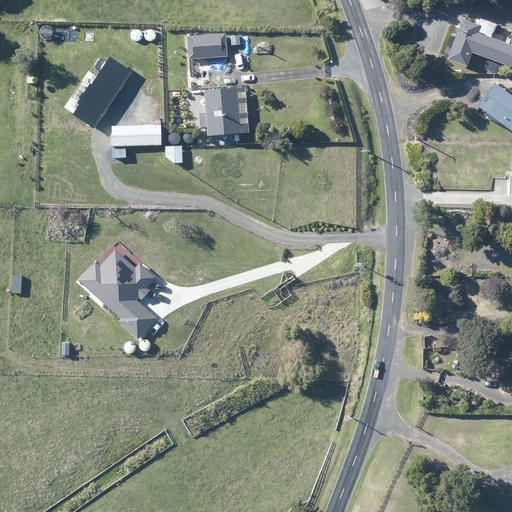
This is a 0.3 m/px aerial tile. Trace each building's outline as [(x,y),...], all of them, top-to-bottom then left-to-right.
[(471,54),(511,69),(511,46),(476,34),(479,27),(461,20),(446,60),(466,67),(471,54)] [(208,38),(189,39),(191,74),(210,72),(208,38)] [(511,96),(498,86),(495,84),(493,86),(478,107),(511,131),(511,96)] [(249,134),(245,89),(204,92),(205,106),(198,107),(200,132),(207,132),(207,138),(249,134)] [(161,146),(161,126),(112,127),(112,148),(161,146)] [(183,163),(182,147),(166,148),(167,164),(183,163)] [(135,271),(115,253),(100,269),(96,265),(80,282),(121,320),(118,323),(137,340),(156,319),(136,300),(155,279),(140,265),(135,271)]
